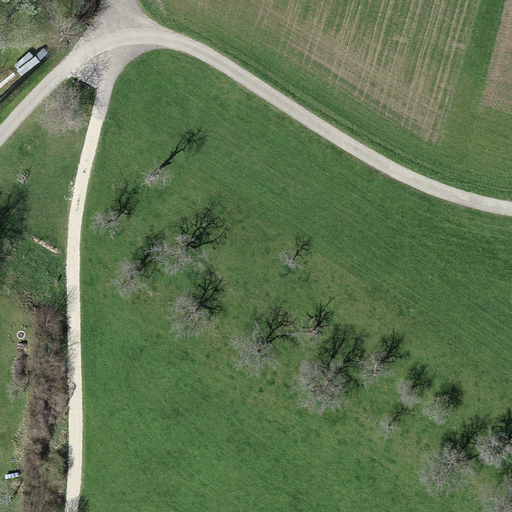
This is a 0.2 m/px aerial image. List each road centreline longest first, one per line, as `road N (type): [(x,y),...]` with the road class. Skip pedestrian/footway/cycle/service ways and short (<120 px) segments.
road 1 (unclassified): [(511,212),(400,176),(181,48),(153,43),(109,44),(88,54),(0,138)]
road 2 (track): [(119,0),(74,237),(74,511)]
